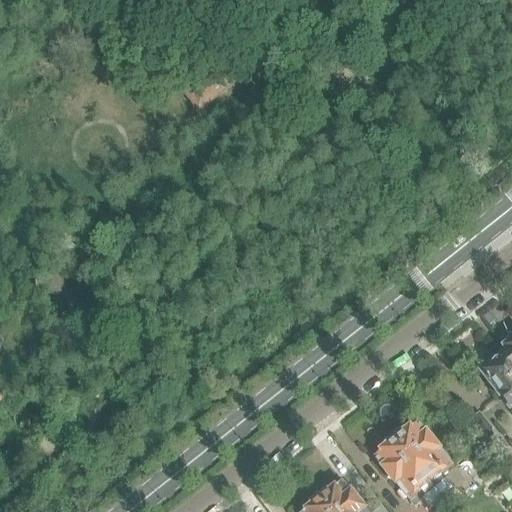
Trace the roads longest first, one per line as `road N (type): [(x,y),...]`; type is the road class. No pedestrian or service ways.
road 1 (tertiary): [(131,511),(511,208)]
road 2 (residential): [(195,511),(511,261)]
